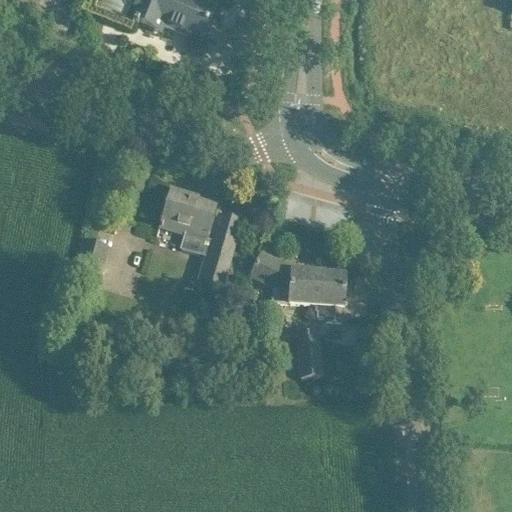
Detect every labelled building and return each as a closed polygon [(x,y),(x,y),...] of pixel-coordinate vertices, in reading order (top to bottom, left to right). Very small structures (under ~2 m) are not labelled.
[(135,0),(126,23),(137,28),(138,25),(160,34),(163,28),(214,49),(222,30),(208,25),(215,9),(209,7),(211,0),(135,0)] [(215,208),(170,195),(159,232),(184,239),(180,252),(206,260),(198,285),(220,292),(240,225),(220,219),(219,222),(212,220),(215,208)] [(84,246),(77,269),(75,275),(100,283),(109,254),(84,246)] [(291,270),(260,256),(251,277),(273,287),(272,304),(315,308),(315,314),(317,314),(316,320),(325,321),(325,324),(341,325),(342,310),(343,310),(345,278),(325,276),(325,272),(291,270)] [(444,270),(446,290),(461,289),(458,268),(444,270)] [(317,333),(297,336),(302,382),(322,379),(317,333)] [(248,363),(247,381),(262,381),(263,364),(248,363)] [(200,392),(200,365),(165,365),(166,392),(200,392)]
